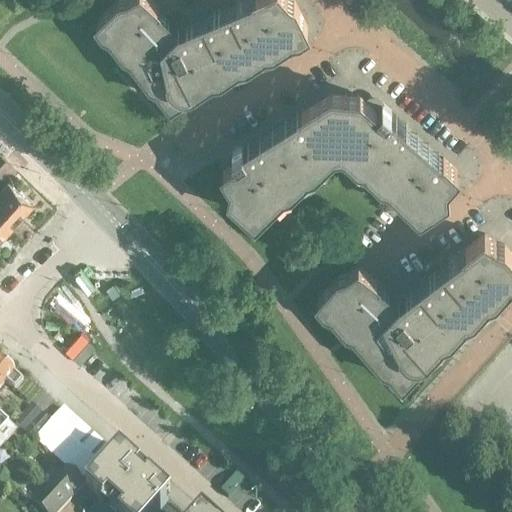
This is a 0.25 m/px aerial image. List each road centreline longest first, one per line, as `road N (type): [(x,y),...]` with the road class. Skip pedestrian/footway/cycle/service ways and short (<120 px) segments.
road 1 (tertiary): [(347,490),(231,345),(111,219)]
road 2 (residential): [(224,511),(2,308)]
road 3 (residential): [(347,490),(511,319)]
road 4 (residential): [(510,176),(357,26)]
road 5 (residential): [(177,136),(357,26)]
road 6 (residential): [(376,260),(510,176)]
road 7 (tertiary): [(111,219),(0,111)]
road 8 (residential): [(111,219),(2,308)]
